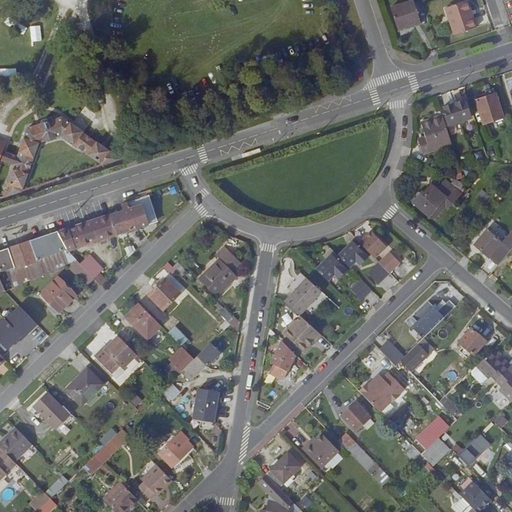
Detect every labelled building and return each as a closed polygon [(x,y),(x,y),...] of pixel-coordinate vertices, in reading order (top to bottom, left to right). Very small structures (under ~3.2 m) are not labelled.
[(474,20),(470,4),(464,6),(469,21),(474,20)] [(418,27),(411,5),(389,11),(396,33),(418,27)] [(456,39),(479,33),(474,20),(469,21),(464,6),(448,11),(456,39)] [(498,90),(487,93),(488,96),(489,99),(499,96),(498,90)] [(499,96),(489,99),(488,96),(480,99),(489,125),(508,119),(499,96)] [(475,120),(469,102),(447,109),(453,127),(460,125),(460,127),(468,125),(468,123),(475,120)] [(446,117),(425,125),(430,138),(432,143),(425,146),(428,155),(456,145),(446,117)] [(21,133),(0,197),(0,199),(18,194),(33,147),(58,138),(95,169),(116,162),(60,119),(45,125),(42,122),(39,123),(37,125),(38,127),(21,133)] [(425,146),(432,143),(430,138),(423,140),(425,146)] [(456,203),(471,186),(457,180),(455,184),(449,178),(440,189),(435,184),(427,193),(425,191),(418,200),(426,207),(424,209),(433,216),(450,198),(456,203)] [(485,203),(490,194),(481,189),(476,198),(485,203)] [(164,225),(155,198),(147,201),(156,228),(164,225)] [(449,207),(451,209),(456,203),(450,198),(433,216),(437,220),(449,207)] [(116,217),(123,238),(156,228),(147,201),(127,206),(129,213),(116,217)] [(86,248),(123,238),(116,217),(80,227),(81,230),(74,232),(73,229),(63,232),(72,253),(78,251),(77,247),(85,245),(86,248)] [(475,242),(477,244),(492,258),(495,254),(505,242),(490,229),(487,233),(485,230),(475,242)] [(72,253),(55,234),(0,252),(0,269),(9,292),(71,268),(82,264),(72,253)] [(504,262),(511,253),(511,234),(505,242),(495,254),(504,262)] [(392,250),(377,235),(366,246),(380,261),(392,250)] [(357,242),(342,257),(355,270),(362,263),(367,267),(374,260),(357,242)] [(218,251),(224,257),(235,269),(244,261),(227,244),(218,251)] [(334,254),(319,269),(332,282),(340,274),(344,278),(351,271),(334,254)] [(383,264),(394,275),(405,265),(394,254),(383,264)] [(492,258),(501,266),(504,262),(495,254),(492,258)] [(241,275),(235,269),(224,257),(202,276),(220,295),(241,275)] [(108,274),(94,259),(85,267),(98,282),(104,289),(110,284),(104,277),(108,274)] [(172,274),(179,264),(173,259),(165,269),(172,274)] [(191,269),(185,263),(180,267),(186,274),(191,269)] [(85,267),(82,264),(71,268),(91,290),(98,282),(85,267)] [(383,264),(372,275),(383,286),(394,275),(383,264)] [(0,294),(1,298),(9,292),(0,269),(0,294)] [(81,299),(63,279),(46,295),(64,314),(81,299)] [(174,279),(170,284),(166,280),(159,287),(163,290),(156,296),(171,311),(189,294),(174,279)] [(305,319),(328,295),(313,280),(290,303),(305,319)] [(365,281),(355,291),(365,303),(376,292),(365,281)] [(428,342),(443,327),(461,310),(455,303),(444,314),(434,304),(417,320),(422,326),(417,331),(427,342),(427,341),(428,342)] [(154,340),(168,327),(147,305),(134,318),(154,340)] [(0,325),(0,342),(9,352),(24,339),(26,336),(28,338),(41,327),(24,308),(8,322),(6,319),(0,325)] [(237,319),(227,308),(222,313),(232,323),(237,319)] [(236,327),(241,323),(237,319),(232,323),(236,327)] [(326,337),(305,319),(300,324),(299,323),(291,330),(293,331),(288,335),(308,353),(316,345),(313,342),(316,338),(320,342),(326,337)] [(226,329),(230,333),(236,327),(232,323),(226,329)] [(199,362),(206,355),(181,329),(175,335),(190,351),(199,362)] [(464,345),(466,347),(480,333),(477,330),(464,345)] [(479,358),(491,343),(480,333),(466,347),(479,358)] [(120,378),(128,371),(130,373),(145,359),(126,340),(112,353),(110,352),(102,359),(120,378)] [(428,342),(427,341),(427,342),(423,346),(433,357),(438,352),(428,342)] [(203,378),(226,357),(216,346),(206,355),(199,362),(187,373),(195,381),(201,376),(203,378)] [(406,364),(404,363),(388,346),(382,351),(400,369),(406,364)] [(433,357),(423,346),(404,363),(406,364),(414,374),(433,357)] [(297,355),(292,350),(285,347),(281,356),(280,356),(276,365),(277,365),(273,374),(286,380),(291,372),(295,373),(299,365),(294,362),(297,355)] [(475,363),(479,358),(469,350),(465,355),(475,363)] [(186,374),(187,373),(199,362),(190,351),(177,364),(186,374)] [(0,370),(8,363),(0,352),(0,370)] [(497,355),(487,364),(483,369),(494,381),(498,378),(503,384),(511,375),(511,364),(509,367),(502,360),(497,355)] [(502,360),(509,367),(511,364),(505,357),(502,360)] [(179,381),(186,374),(177,364),(169,371),(179,381)] [(414,374),(406,364),(400,369),(409,379),(414,374)] [(88,405),(109,385),(94,369),(74,389),(88,405)] [(124,383),(132,375),(130,373),(128,371),(120,378),(124,383)] [(364,393),(385,415),(396,404),(397,405),(405,398),(404,397),(409,391),(394,375),(388,380),(383,385),(379,381),(373,387),(371,386),(364,393)] [(511,375),(503,384),(509,389),(506,391),(511,398),(511,375)] [(383,385),(388,380),(384,376),(379,381),(383,385)] [(217,423),(221,394),(201,391),(197,420),(217,423)] [(133,393),(128,400),(137,406),(142,399),(133,393)] [(48,414),(54,421),(68,409),(54,394),(41,407),(48,414)] [(453,403),(448,408),(458,419),(464,414),(453,403)] [(360,404),(349,414),(364,429),(374,419),(360,404)] [(68,409),(54,421),(62,430),(78,414),(70,406),(68,409)] [(48,414),(41,407),(37,410),(44,418),(48,414)] [(268,416),(270,411),(263,407),(260,412),(268,416)] [(501,428),(509,421),(502,413),(494,420),(501,428)] [(345,418),(360,433),(364,429),(349,414),(345,418)] [(426,458),(444,441),(455,430),(445,420),(416,448),(419,450),(426,458)] [(131,433),(136,429),(132,425),(128,430),(131,433)] [(21,462),(39,445),(23,428),(5,445),(8,448),(21,462)] [(99,439),(103,445),(117,435),(113,429),(99,439)] [(99,457),(107,466),(136,439),(131,433),(128,430),(109,448),(99,457)] [(192,442),(193,441),(186,433),(163,454),(176,468),(197,448),(192,442)] [(324,469),(342,452),(325,434),(314,445),(313,444),(306,450),(324,469)] [(437,469),(454,452),(444,441),(426,458),(433,465),(437,469)] [(472,469),(490,452),(480,441),(461,459),(472,469)] [(394,482),(359,446),(352,453),(387,489),(394,482)] [(21,462),(8,448),(0,456),(0,485),(23,464),(21,462)] [(421,463),(426,458),(419,450),(414,455),(421,463)] [(306,467),(293,454),(270,476),(271,477),(283,489),(306,467)] [(90,466),(97,475),(107,466),(99,457),(90,466)] [(433,465),(426,458),(421,463),(428,470),(433,465)] [(161,497),(177,482),(161,465),(145,481),(148,483),(143,488),(153,499),(158,494),(161,497)] [(54,474),(48,480),(50,482),(56,476),(54,474)] [(59,492),(65,486),(56,476),(50,482),(59,492)] [(298,511),(302,509),(283,489),(271,477),(262,486),(274,497),(271,511),(298,511)] [(470,495),(466,499),(475,508),(477,510),(478,511),(485,511),(489,509),(493,509),(493,505),(496,503),(475,481),(465,490),(470,495)] [(106,499),(109,503),(126,487),(123,484),(106,499)] [(118,511),(123,511),(133,503),(136,507),(140,502),(126,487),(109,503),(118,511)] [(49,491),(36,504),(43,511),(56,499),(49,491)] [(42,511),(50,511),(60,503),(56,499),(42,511)] [(129,511),(136,507),(133,503),(123,511),(129,511)]
